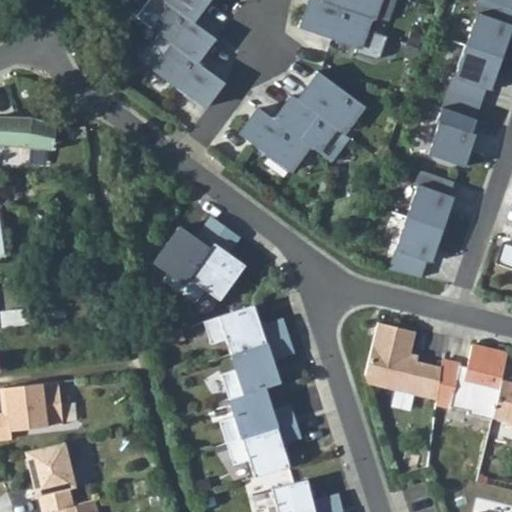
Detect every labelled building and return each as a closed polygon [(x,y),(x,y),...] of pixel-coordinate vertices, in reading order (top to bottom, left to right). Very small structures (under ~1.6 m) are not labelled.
[(161,0),(169,6),(192,22),(208,0),(161,0)] [(321,1),(316,0),(308,0),(298,28),(356,49),(366,17),(321,1)] [(321,0),(321,1),(366,17),(370,19),(376,0),(321,0)] [(511,10),(482,0),(476,0),(472,14),(474,15),(464,46),(500,58),(511,26),(506,24),(511,10)] [(511,0),(482,0),(511,10),(511,0)] [(172,45),(194,62),(212,37),(192,22),(169,6),(152,30),(172,45)] [(194,62),(172,45),(152,71),(202,108),(221,82),(194,62)] [(451,76),(445,91),(480,103),(485,89),(489,90),(500,58),(464,46),(453,76),(451,76)] [(333,127),(340,133),(358,109),(315,76),(297,100),(333,127)] [(306,145),(315,151),(333,127),(297,100),(291,96),(273,120),(306,145)] [(474,119),(440,107),(434,123),(437,124),(426,155),(462,167),(473,135),(469,133),(474,119)] [(287,171),(306,145),(273,120),(257,108),(238,134),(287,171)] [(0,145),(55,151),(54,126),(31,117),(0,116),(0,145)] [(84,127),(67,129),(68,140),(86,137),(84,127)] [(452,182),(418,171),(413,186),(416,187),(405,218),(441,230),(452,198),(448,196),(452,182)] [(0,254),(14,253),(5,185),(0,186),(0,254)] [(177,291),(223,228),(209,217),(194,239),(176,227),(151,262),(166,272),(161,279),(177,291)] [(441,230),(405,218),(387,269),(419,277),(425,261),(429,262),(441,230)] [(223,228),(177,291),(194,303),(204,290),(218,300),(243,265),(226,253),(237,237),(223,228)] [(224,339),(229,354),(286,336),(281,320),(259,327),(252,305),(202,321),(209,344),(224,339)] [(413,332),(376,323),(363,374),(365,377),(427,392),(434,361),(408,355),(413,332)] [(219,374),(227,399),(262,387),(277,383),(269,359),(291,351),(286,336),(229,354),(234,370),(219,374)] [(459,364),(440,360),(435,404),(466,411),(465,414),(489,420),(490,417),(500,374),(505,354),(470,346),(463,372),(457,370),(459,364)] [(511,422),(511,377),(500,374),(490,417),(511,422)] [(56,382),(0,388),(0,405),(5,405),(6,413),(0,413),(0,440),(10,439),(9,431),(61,425),(56,382)] [(225,443),(292,421),(288,406),(269,411),(262,387),(227,399),(233,416),(217,421),(225,443)] [(298,437),(292,421),(225,443),(232,465),(247,460),(253,478),(287,466),(280,442),(298,437)] [(47,511),(55,510),(72,506),(67,488),(73,487),(62,442),(23,451),(28,471),(30,470),(33,479),(30,480),(34,496),(37,496),(40,511),(47,511)] [(266,511),(338,511),(341,511),(336,494),(311,500),(305,478),(270,487),(273,503),(265,506),(266,511)] [(95,511),(93,501),(72,506),(55,510),(55,511),(95,511)]
